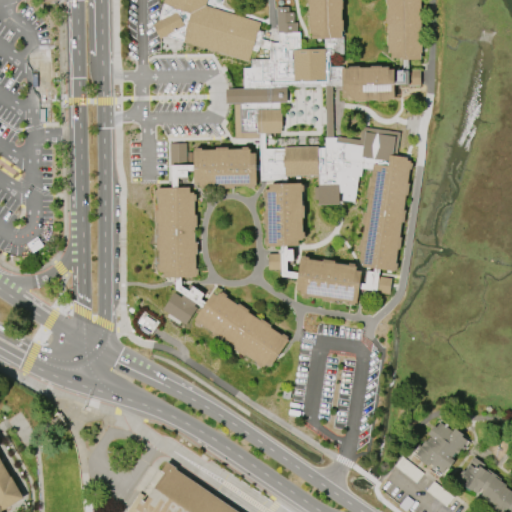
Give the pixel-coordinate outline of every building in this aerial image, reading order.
[(420,0),(420,8),(419,8),(419,19),(421,19),(421,30),(420,30),(420,41),(421,41),(422,52),(420,52),(420,59),(408,59),(408,70),(419,70),(420,85),(408,85),(394,85),(394,99),(387,99),(387,101),(376,101),(376,100),(365,100),(365,101),(354,101),(354,100),(347,100),(347,98),(342,98),(341,86),(331,87),(333,137),(336,137),(337,136),(359,140),(362,126),(400,132),(396,156),(407,157),(406,160),(410,160),(410,162),(412,163),(411,169),(409,169),(407,183),(409,183),(407,195),(405,194),(403,210),(405,210),(403,222),(401,222),(399,237),(401,237),(399,249),(397,249),(395,263),(397,263),(396,269),(394,269),(393,271),(379,269),(378,276),(391,278),(389,294),(376,292),(376,291),(359,289),(356,303),(354,303),(354,305),(348,304),(348,302),(334,300),(334,302),(322,300),(322,298),(308,296),(308,298),(301,297),(302,295),(299,295),(300,291),(295,290),(297,279),(281,276),(281,269),(268,270),(268,253),(277,253),(277,250),(281,250),(281,246),(265,246),(265,244),(263,244),(263,238),(265,238),(265,224),(263,224),(263,211),(265,211),(265,198),(262,198),(262,192),(264,192),(264,189),(268,189),(268,183),(280,183),(280,180),(259,180),(259,170),(256,170),(256,185),(254,185),(254,187),(247,187),(247,186),(233,186),(233,188),(221,188),(221,186),(211,186),(211,188),(202,188),(202,187),(199,187),(199,184),(194,184),(193,171),(187,171),(187,179),(177,179),(177,187),(189,187),(189,192),(193,192),(193,194),(196,194),(196,201),(194,201),(194,215),(196,215),(196,227),(195,227),(195,242),(197,242),(197,254),(195,255),(195,268),(197,268),(197,275),(195,275),(195,277),(181,277),(181,286),(189,291),(192,286),(204,294),(200,299),(205,302),(212,292),(216,295),(218,292),(220,293),(221,291),(227,295),(226,297),(237,305),(238,303),(249,310),(247,312),(260,320),(261,318),(271,325),(270,327),(281,335),(282,333),(288,337),(286,339),(288,340),(270,367),(265,364),(263,367),(261,366),(260,368),(255,364),(256,362),(245,354),(243,356),(233,349),(235,347),(222,339),(221,340),(211,334),(212,332),(201,324),(199,326),(193,322),(195,320),(193,319),(202,307),(195,303),(194,306),(196,308),(185,325),(162,309),(173,292),(181,297),(182,294),(175,289),(175,277),(163,277),(163,272),(158,272),(158,270),(157,270),(156,264),(158,264),(158,250),(156,250),(155,238),(157,238),(157,223),(155,223),(155,210),(157,210),(157,197),(154,197),(154,190),(157,190),(157,188),(171,187),(171,165),(170,165),(169,143),(186,143),(186,152),(193,152),(193,150),(195,150),(195,148),(201,148),(201,150),(215,149),(215,147),(227,147),(227,149),(241,149),(241,147),(248,147),(248,149),(250,149),(250,153),(255,153),(256,165),(259,165),(258,140),(256,140),(256,138),(234,138),(233,103),(226,104),(226,89),(243,88),(242,68),(251,68),(250,59),(268,59),(268,50),(258,47),(257,52),(252,50),(248,62),(168,37),(167,35),(160,39),(151,25),(159,20),(158,19),(163,0),(206,0),(205,5),(260,22),(257,30),(263,32),(261,39),(273,42),(278,42),(278,33),(277,33),(276,7),(288,6),(289,12),(293,12),(293,22),(297,22),(297,32),(300,32),(300,49),(324,48),(323,38),(312,39),(312,34),(309,34),(309,26),(307,26),(307,16),(309,16),(308,4),(306,4),(306,0),(342,0),(342,9),(341,9),(341,20),(343,20),(343,31),(341,31),(341,36),(343,36),(343,54),(330,55),(330,66),(343,66),(343,68),(348,67),(348,66),(359,66),(359,67),(370,67),(370,65),(381,65),(381,67),(388,67),(388,69),(393,69),(394,81),(396,81),(396,70),(401,70),(401,60),(400,60),(400,58),(390,58),(390,53),(388,53),(387,45),(386,45),(386,34),(387,34),(387,33),(386,33),(386,26),(387,26),(387,23),(386,23),(385,12),(387,12),(387,4),(385,4),(385,0),(420,0)] [(439,422),(452,431),(454,428),(463,435),(462,436),(466,440),(462,445),(465,447),(463,450),(461,448),(460,450),(457,455),(455,453),(451,457),(455,460),(448,469),(446,467),(442,472),(435,467),(433,469),(430,467),(432,465),(429,462),(427,465),(419,459),(421,457),(415,453),(419,448),(417,446),(418,444),(420,445),(424,440),(427,441),(430,436),(427,434),(434,425),(435,427),(439,422)] [(0,509),(23,496),(11,474),(10,475),(0,457),(0,509)] [(511,511),(510,511),(506,510),(504,511),(497,511),(496,511),(495,511),(493,511),(488,508),(490,506),(484,501),(485,499),(480,496),(484,490),(480,487),(476,493),(470,489),(469,491),(454,480),(462,469),(463,471),(465,468),(473,457),(484,464),(481,468),(489,474),(490,472),(494,475),(493,476),(505,485),(504,486),(511,492),(511,511)] [(167,459),(160,469),(164,472),(144,500),(140,498),(134,507),(141,511),(240,511),(176,468),(177,466),(167,459)]
